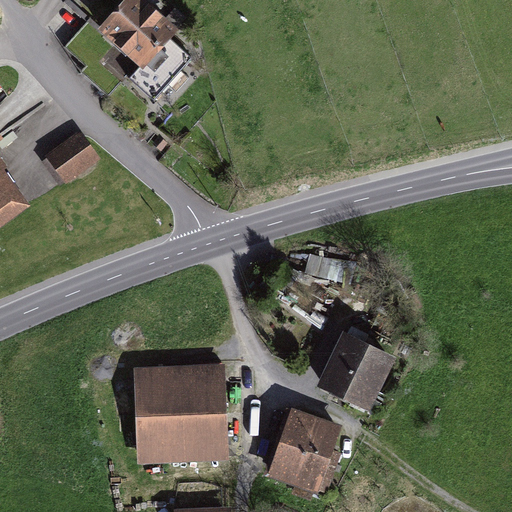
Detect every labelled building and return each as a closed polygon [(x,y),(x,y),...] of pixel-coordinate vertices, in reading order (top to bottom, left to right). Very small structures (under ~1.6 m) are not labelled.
[(138,0),(132,0),(105,31),(149,70),(136,84),(155,100),(192,58),(167,37),(173,31),(158,17),(138,0)] [(109,89),(129,68),(113,54),(119,48),(88,20),(63,47),(109,89)] [(0,99),(0,114),(4,123),(42,102),(31,83),(0,99)] [(0,219),(25,202),(0,165),(0,152),(16,142),(0,118),(0,219)] [(86,139),(53,163),(73,190),(106,166),(86,139)] [(406,360),(355,335),(329,387),(380,412),(406,360)] [(233,369),(140,372),(143,464),(236,461),(233,369)] [(340,428),(293,411),(271,472),(318,489),(340,428)]
